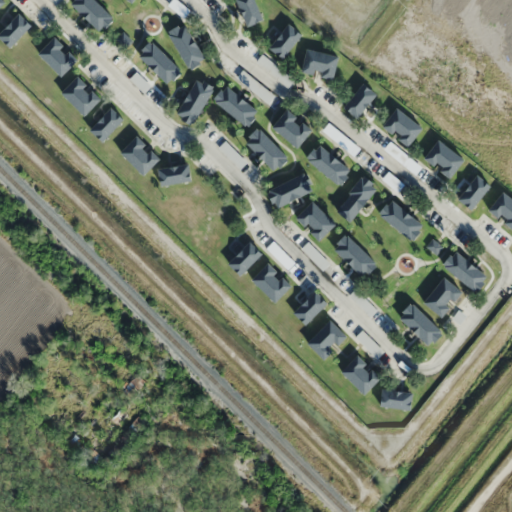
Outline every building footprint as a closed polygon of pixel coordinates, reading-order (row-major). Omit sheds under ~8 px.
[(101,31),(115,17),(96,0),(73,0),(71,2),(101,31)] [(265,18),(256,0),(237,0),(249,26),(265,18)] [(0,33),(0,36),(11,47),(33,24),(21,12),(0,33)] [(270,46),(283,58),(303,34),(290,23),(270,46)] [(55,37),(39,53),(62,76),(79,60),(55,37)] [(139,54),(169,84),(182,70),(153,40),(139,54)] [(334,78),(339,55),(308,48),(303,71),(334,78)] [(102,98),(79,75),(62,92),(85,115),(102,98)] [(194,125),(215,87),(198,78),(177,115),(194,125)] [(359,118),(378,94),(364,83),(345,107),(359,118)] [(247,126),(259,110),(227,84),(215,100),(247,126)] [(125,119),(112,107),(91,129),(103,141),(125,119)] [(312,132),(290,108),(273,124),(295,148),(312,132)] [(423,127),(397,108),(383,127),(409,146),(423,127)] [(290,157),(259,127),(246,140),(276,171),(290,157)] [(121,152),(144,175),(161,158),(138,135),(121,152)] [(425,158),(451,177),(465,159),(439,139),(425,158)] [(309,155),(337,187),(351,174),(323,142),(309,155)] [(193,180),(190,163),(159,169),(163,186),(193,180)] [(278,208),(316,189),(307,172),(269,191),(278,208)] [(472,210),(492,185),(479,174),(459,198),(472,210)] [(352,222),(379,187),(364,175),(337,210),(352,222)] [(489,209),(511,228),(511,196),(504,190),(489,209)] [(380,213),(412,242),(425,227),(394,199),(380,213)] [(306,227),(320,240),(336,224),(313,201),(296,217),(306,227)] [(505,246),(511,239),(496,227),(490,235),(505,246)] [(348,234),(334,247),(365,278),(378,264),(348,234)] [(295,262),(274,241),(266,249),(287,270),(295,262)] [(241,276),(263,254),(251,242),(229,263),(241,276)] [(329,262),(309,242),(302,249),(322,269),(329,262)] [(443,266),(477,292),(490,275),(456,249),(443,266)] [(292,286),(269,263),(253,279),(276,302),(292,286)] [(465,295),(448,277),(424,300),(441,317),(465,295)] [(378,310),(357,289),(350,296),(370,317),(378,310)] [(329,303),(317,291),(294,313),(306,325),(329,303)] [(444,332),(414,302),(400,316),(430,346),(444,332)] [(325,359),(348,336),(331,320),(308,343),(325,359)] [(357,336),(377,357),(383,351),(363,330),(357,336)] [(365,395),(381,378),(358,355),(342,371),(365,395)] [(414,392),(383,389),(381,407),(413,410),(414,392)]
